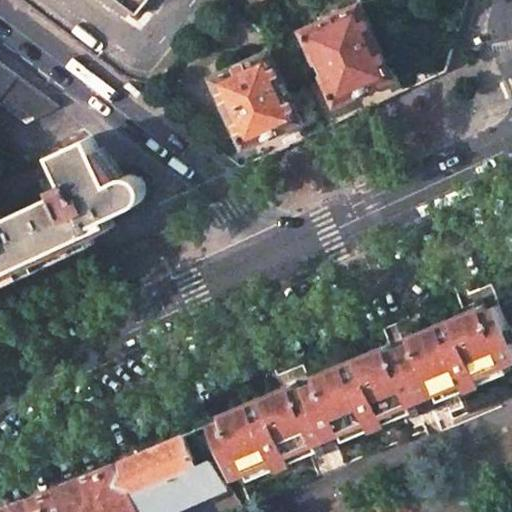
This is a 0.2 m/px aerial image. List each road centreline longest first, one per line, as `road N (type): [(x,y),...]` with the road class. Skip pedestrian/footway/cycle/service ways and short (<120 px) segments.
road 1 (secondary): [(0,22),(297,243)]
road 2 (tertiary): [(0,382),(297,243)]
road 3 (secondary): [(297,243),(511,147)]
road 4 (residential): [(187,0),(146,52),(74,0)]
